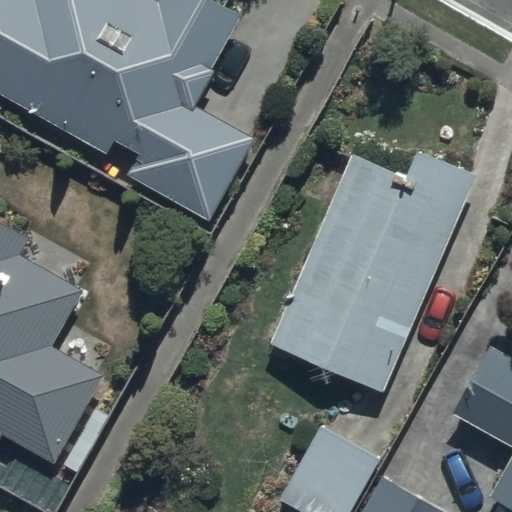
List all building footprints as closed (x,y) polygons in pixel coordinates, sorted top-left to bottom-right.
[(0,0),(0,93),(108,153),(115,141),(142,156),(127,182),(208,225),(255,138),(200,108),(246,22),(206,0),(0,0)] [(348,159),(270,342),(383,391),(474,181),(413,154),(401,182),(348,159)] [(0,438),(1,437),(54,466),(105,374),(56,348),(85,295),(22,261),(33,243),(0,224),(0,438)] [(511,511),(511,364),(489,352),(453,418),(511,450),(511,462),(492,500),(501,505),(496,511),(511,511)] [(352,511),(380,457),(317,426),(278,502),(299,511),(352,511)] [(443,511),(382,476),(361,511),(443,511)]
